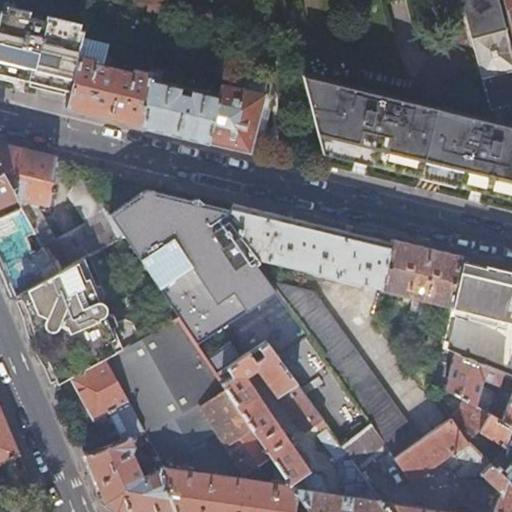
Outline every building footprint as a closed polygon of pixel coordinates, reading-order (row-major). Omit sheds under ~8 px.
[(160,16),(162,2),(160,1),(160,0),(150,0),(148,13),(160,16)] [(288,27),(281,0),(223,0),(223,15),(222,42),(288,27)] [(511,106),(511,52),(498,0),(459,0),(489,112),(511,106)] [(511,0),(500,0),(511,44),(511,0)] [(0,76),(18,80),(30,83),(65,91),(70,92),(79,47),(83,29),(0,10),(0,76)] [(79,47),(70,92),(66,110),(105,119),(139,127),(149,74),(133,69),(132,74),(104,67),(95,65),(98,52),(79,47)] [(106,54),(98,52),(95,65),(104,67),(106,54)] [(150,68),(149,74),(139,127),(174,136),(207,144),(218,96),(159,81),(161,70),(150,68)] [(0,81),(17,86),(18,80),(0,76),(0,81)] [(382,168),(491,195),(511,199),(511,127),(301,77),(321,153),(382,168)] [(221,86),(218,96),(207,144),(237,151),(249,154),(263,96),(259,95),(262,85),(245,81),(242,91),(221,86)] [(64,96),(65,91),(30,83),(28,88),(64,96)] [(23,152),(0,145),(0,171),(13,196),(14,197),(52,206),(57,183),(50,182),(55,159),(34,154),(23,152)] [(93,174),(75,169),(81,178),(122,240),(130,252),(140,266),(173,243),(191,270),(157,293),(176,320),(194,347),(227,325),(246,355),(252,351),(255,348),(263,343),(273,357),(305,336),(268,286),(256,268),(259,265),(256,261),(229,222),(231,213),(209,208),(210,203),(207,202),(206,207),(194,204),(195,199),(150,188),(142,186),(140,192),(128,189),(129,183),(111,178),(110,185),(116,195),(102,204),(90,185),(93,174)] [(13,196),(0,171),(0,217),(20,209),(14,197),(13,196)] [(99,175),(93,174),(90,185),(102,204),(116,195),(110,185),(111,178),(99,175)] [(38,212),(20,209),(34,235),(41,248),(56,275),(86,259),(118,242),(122,240),(81,178),(70,196),(88,225),(56,243),(38,212)] [(142,186),(129,183),(128,189),(140,192),(142,186)] [(232,208),(210,203),(209,208),(231,213),(232,208)] [(302,226),(232,208),(231,213),(229,222),(256,261),(380,290),(380,291),(391,247),(302,226)] [(34,235),(20,209),(0,217),(0,258),(10,282),(16,296),(18,295),(56,275),(41,248),(34,252),(27,239),(34,235)] [(130,252),(122,240),(118,242),(125,255),(130,252)] [(425,249),(392,241),(391,247),(380,291),(381,291),(447,308),(448,308),(460,263),(461,258),(425,249)] [(140,266),(157,293),(191,270),(173,243),(140,266)] [(101,297),(86,259),(56,275),(18,295),(19,299),(25,312),(23,312),(42,358),(47,370),(49,369),(54,381),(56,385),(69,378),(103,360),(136,342),(129,326),(121,323),(113,326),(110,319),(103,316),(104,315),(105,313),(105,311),(105,309),(104,307),(102,305),(100,305),(98,305),(101,297)] [(483,268),(460,263),(448,308),(447,308),(441,334),(437,350),(499,375),(511,379),(511,275),(508,274),(483,268)] [(483,268),(508,274),(509,272),(483,266),(483,268)] [(268,286),(305,336),(369,427),(383,446),(393,461),(416,445),(307,294),(268,286)] [(35,355),(43,365),(50,382),(54,381),(49,369),(47,370),(42,358),(23,312),(25,312),(19,299),(16,300),(23,318),(24,329),(29,343),(35,355)] [(176,320),(136,342),(103,360),(141,431),(151,450),(158,462),(215,434),(243,476),(269,458),(220,385),(214,377),(194,347),(176,320)] [(437,350),(441,334),(430,331),(426,349),(437,350)] [(334,463),(345,456),(339,448),(302,397),(297,390),(273,357),(263,343),(255,348),(261,357),(258,359),(252,351),(246,355),(225,370),(230,378),(220,385),(269,458),(287,486),(304,511),(385,511),(380,504),(353,467),(351,463),(344,464),(346,498),(332,496),(319,477),(317,475),(315,474),(313,473),(310,474),(308,475),(242,379),(253,371),(272,398),(274,398),(300,435),(310,429),(334,463)] [(499,375),(437,350),(435,357),(449,363),(442,391),(462,402),(472,408),(479,382),(494,387),(499,375)] [(141,431),(103,360),(69,378),(91,420),(92,420),(106,446),(141,431)] [(315,378),(297,390),(302,397),(319,384),(315,378)] [(511,430),(511,385),(498,423),(511,430)] [(474,433),(503,450),(501,455),(491,465),(504,478),(503,479),(511,486),(511,430),(498,423),(472,408),(462,402),(457,414),(449,420),(466,444),(467,443),(470,439),(474,433)] [(0,464),(19,457),(0,412),(0,464)] [(437,511),(380,504),(385,511),(511,511),(511,486),(503,479),(504,478),(491,465),(489,464),(467,443),(466,444),(449,420),(416,445),(393,461),(393,462),(409,484),(441,462),(458,479),(478,475),(497,493),(489,511),(437,511)] [(383,446),(369,427),(339,448),(345,456),(351,463),(353,467),(383,446)] [(141,442),(146,452),(151,450),(141,431),(106,446),(84,456),(94,481),(103,502),(113,511),(112,511),(173,511),(161,468),(142,477),(136,466),(134,467),(129,457),(133,446),(141,442)] [(475,443),(470,439),(467,443),(489,464),(496,457),(478,440),(475,443)] [(14,471),(24,496),(32,488),(23,467),(14,471)] [(304,511),(287,486),(161,468),(173,511),(304,511)]
